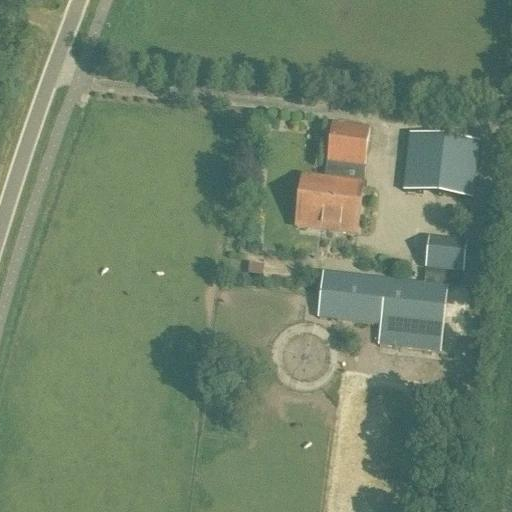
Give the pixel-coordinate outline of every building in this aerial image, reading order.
[(363,186),(364,172),(369,129),(332,124),(327,167),(325,182),(302,179),(296,228),(357,235),(363,186)] [(474,201),(480,150),(478,149),(478,144),(467,143),(409,137),(403,192),(440,197),(474,201)] [(511,196),(511,170),(502,169),(499,195),(511,196)] [(470,226),(472,210),(453,207),(451,225),(470,226)] [(465,274),(468,243),(430,239),(426,270),(425,286),(323,274),(318,321),(380,327),(378,348),(440,355),(448,288),(447,288),(448,273),(465,274)] [(249,263),(248,275),(264,277),(265,265),(249,263)] [(472,292),(473,279),(455,278),(454,290),(472,292)]
